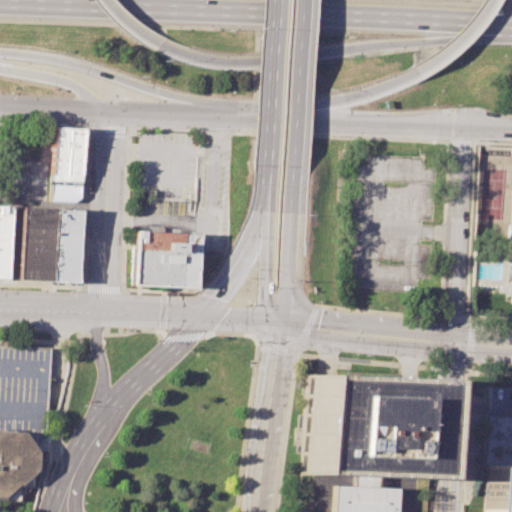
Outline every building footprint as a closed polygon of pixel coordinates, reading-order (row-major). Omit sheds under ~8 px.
[(52,126),(81,128),(79,181),(50,180),(52,126)] [(49,184),(79,185),(78,197),(74,201),(48,200),(49,184)] [(0,205),(8,206),(5,278),(0,277),(0,205)] [(18,207),(51,208),(49,281),(15,279),(18,207)] [(51,208),(77,209),(75,281),(49,281),(51,208)] [(132,229),(195,233),(194,251),(193,287),(130,285),(132,229)] [(0,345),(47,347),(47,363),(46,376),(45,420),(44,432),(35,432),(0,430),(0,345)] [(307,375),(303,476),(351,478),(350,487),(329,486),(328,511),(390,511),(391,489),(371,488),(371,478),(429,480),(432,380),(307,375)] [(511,387),(488,387),(484,465),(511,466),(511,387)] [(0,433),(0,500),(17,501),(33,485),(34,452),(27,443),(19,434),(0,433)] [(511,511),(511,466),(484,465),(482,511),(511,511)]
